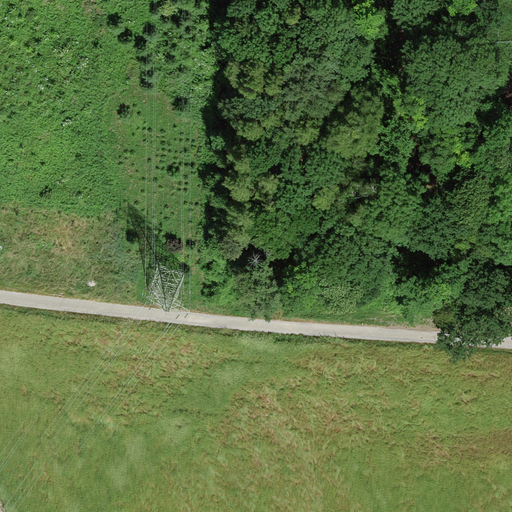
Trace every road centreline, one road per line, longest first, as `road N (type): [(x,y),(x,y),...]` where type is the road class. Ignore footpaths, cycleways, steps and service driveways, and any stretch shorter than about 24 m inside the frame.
road 1 (track): [(511,343),(278,328),(0,295)]
road 2 (unclassified): [(399,0),(432,165),(456,206),(511,238)]
